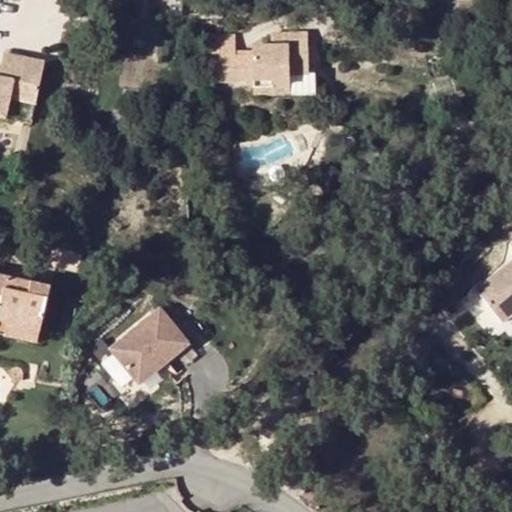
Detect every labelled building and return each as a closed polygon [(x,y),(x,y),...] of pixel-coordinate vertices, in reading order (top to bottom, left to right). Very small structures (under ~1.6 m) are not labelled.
[(236,56),(237,80),(256,79),(293,77),(293,73),(310,73),(309,31),(287,32),(288,43),(271,44),(258,45),(258,51),(233,52),(233,56),(236,56)] [(288,43),(287,32),(271,33),(271,44),(288,43)] [(41,64),(0,52),(0,110),(4,96),(30,104),(41,64)] [(293,77),(256,79),(256,95),(294,93),(293,77)] [(511,243),(510,245),(511,247),(511,259),(478,291),(506,321),(511,314),(511,243)] [(0,321),(7,323),(41,332),(48,304),(29,299),(32,286),(0,278),(0,321)] [(29,299),(48,304),(51,290),(32,286),(29,299)] [(114,350),(142,386),(193,346),(165,310),(114,350)] [(4,337),(38,346),(41,332),(7,323),(4,337)]
